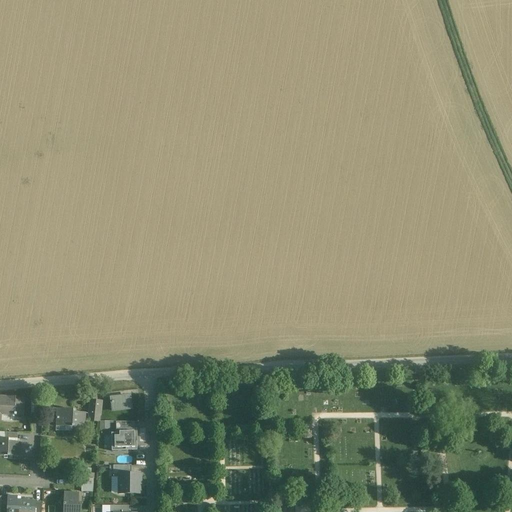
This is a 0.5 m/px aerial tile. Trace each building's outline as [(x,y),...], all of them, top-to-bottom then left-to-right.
[(16,398),(0,397),(0,422),(0,421),(12,421),(12,420),(21,420),(21,416),(23,416),(24,402),(15,402),(16,399),(16,398)] [(130,397),(111,399),(113,411),(132,409),(130,397)] [(42,400),(34,399),(34,409),(34,413),(41,414),(42,400)] [(102,403),(90,402),(88,414),(89,414),(101,416),(102,403)] [(72,410),(50,409),(50,416),(56,416),(56,427),(85,427),(85,414),(72,413),(72,410)] [(100,422),(100,430),(109,430),(109,422),(100,422)] [(134,422),(116,422),(116,433),(111,433),(111,452),(137,451),(137,429),(134,429),(134,422)] [(18,434),(0,432),(0,439),(9,439),(9,443),(17,443),(18,434)] [(0,439),(0,456),(20,457),(21,443),(17,443),(9,443),(9,439),(0,439)] [(131,466),(113,466),(113,478),(117,478),(117,495),(142,495),(142,474),(131,474),(131,466)] [(79,494),(64,493),(63,511),(81,511),(81,506),(78,506),(79,494)] [(36,502),(17,501),(17,497),(8,497),(6,511),(35,511),(36,502)]
